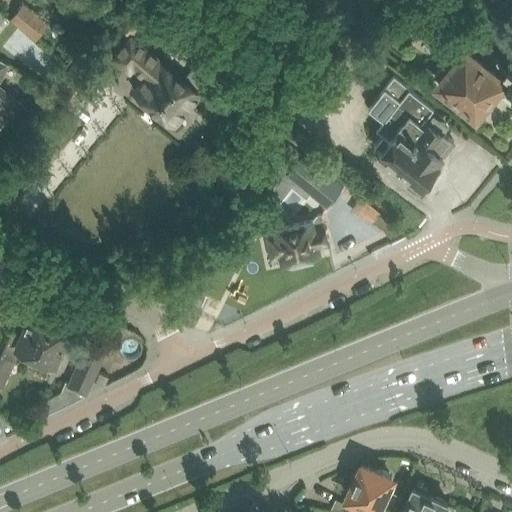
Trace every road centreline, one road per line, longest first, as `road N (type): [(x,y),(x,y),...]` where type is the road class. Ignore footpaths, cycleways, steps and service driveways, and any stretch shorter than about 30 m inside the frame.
road 1 (primary): [(511,294),(0,495)]
road 2 (primary): [(86,511),(511,349)]
road 3 (residential): [(429,242),(181,363)]
road 4 (residential): [(267,480),(378,438),(415,436),(511,477)]
road 5 (residential): [(181,363),(158,320),(135,302),(0,242)]
road 6 (residential): [(181,363),(0,455)]
